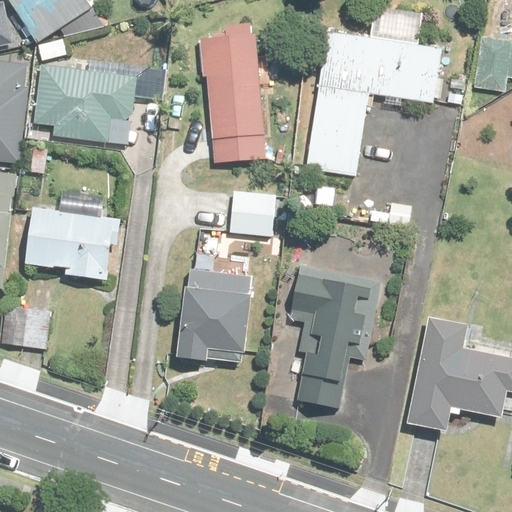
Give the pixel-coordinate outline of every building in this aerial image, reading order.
[(92,13),(84,0),(12,0),(9,2),(37,47),(92,13)] [(424,20),(375,14),(371,41),(328,36),(311,173),(360,179),(370,97),(437,106),(444,52),(420,49),(424,20)] [(261,41),(209,44),(216,166),(268,163),(261,41)] [(511,47),(477,43),(471,91),(505,94),(507,80),(511,80),(511,47)] [(0,163),(19,165),(29,70),(0,66),(0,163)] [(142,79),(43,72),(39,127),(56,128),(56,140),(108,144),(109,132),(138,134),(142,79)] [(17,175),(0,173),(0,289),(6,290),(17,175)] [(277,197),(236,195),(233,237),(274,239),(277,197)] [(112,249),(124,251),(128,222),(115,220),(117,206),(65,199),(63,215),(36,211),(29,267),(67,272),(67,278),(108,283),(112,249)] [(252,280),(189,276),(183,361),(246,366),(252,280)] [(382,288),(301,276),(294,322),(307,324),(303,354),(307,355),(299,404),(342,410),(350,361),(371,364),(382,288)] [(52,314),(9,308),(4,347),(47,352),(52,314)] [(468,329),(430,321),(409,428),(447,435),(451,411),(502,421),(507,394),(511,395),(511,363),(510,363),(511,355),(465,346),(468,329)]
